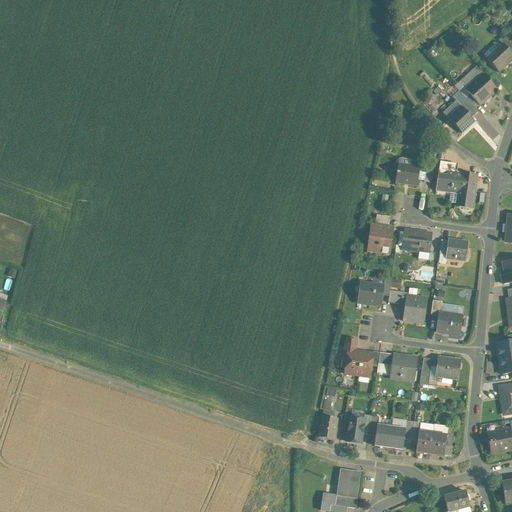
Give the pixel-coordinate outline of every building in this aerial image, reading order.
[(511,45),(503,36),(499,40),(503,45),(511,54),(511,45)] [(503,45),(497,50),(498,51),(488,59),(487,60),(499,73),(511,61),(511,54),(503,45)] [(483,74),(466,90),(470,94),(478,103),(480,105),(497,90),(496,89),(488,80),(483,74)] [(500,85),(493,76),(488,80),(496,89),(500,85)] [(478,103),(470,94),(466,98),(468,101),(473,107),(478,103)] [(473,107),(468,101),(462,107),(471,118),(478,112),(473,107)] [(462,107),(449,119),(462,133),(475,121),(471,118),(462,107)] [(420,162),(399,159),(398,165),(395,183),(417,186),(420,168),(419,168),(420,162)] [(456,164),(440,162),(438,172),(454,174),(456,164)] [(433,169),(426,169),(424,182),(431,183),(433,169)] [(454,174),(438,172),(436,191),(437,192),(437,189),(451,191),(452,191),(453,188),(459,189),(457,204),(455,203),(455,204),(472,207),(476,177),(454,174)] [(459,189),(453,188),(452,191),(451,191),(449,203),(455,204),(455,203),(457,204),(459,189)] [(390,217),(377,215),(375,226),(388,228),(390,217)] [(375,226),(373,226),(371,245),(377,246),(376,253),(389,254),(392,229),(388,228),(375,226)] [(432,234),(404,230),(402,246),(401,250),(429,253),(432,234)] [(467,243),(449,240),(449,242),(447,255),(447,258),(465,261),(467,243)] [(449,242),(441,241),(439,254),(447,255),(449,242)] [(447,258),(447,255),(439,254),(438,263),(446,264),(447,258)] [(511,260),(503,262),(506,275),(502,276),(504,284),(511,282),(511,260)] [(390,291),(396,292),(399,292),(401,281),(391,279),(390,285),(390,291)] [(383,286),(363,283),(360,304),(381,307),(382,296),(384,286),(383,286)] [(384,284),(383,286),(384,286),(382,296),(389,297),(390,291),(390,285),(384,284)] [(396,292),(390,291),(389,297),(388,303),(395,304),(396,292)] [(427,299),(407,296),(407,293),(399,292),(396,292),(395,304),(405,305),(403,321),(424,324),(427,299)] [(442,302),(433,301),(431,316),(438,317),(439,313),(440,313),(442,302)] [(440,313),(439,313),(438,317),(436,333),(459,336),(462,316),(440,313)] [(357,340),(346,338),(343,352),(347,353),(348,350),(355,352),(357,340)] [(511,341),(508,342),(496,344),(498,359),(511,357),(511,341)] [(355,352),(348,350),(347,353),(344,374),(359,376),(362,353),(355,352)] [(373,354),(362,353),(359,376),(370,378),(372,364),(373,354)] [(392,367),(393,357),(391,356),(391,355),(379,353),(378,365),(392,367)] [(406,358),(394,356),(393,357),(392,367),(391,375),(391,377),(400,378),(399,380),(413,382),(417,358),(406,357),(406,358)] [(511,357),(498,359),(501,374),(511,372),(511,357)] [(460,361),(438,358),(436,376),(458,379),(460,361)] [(432,360),(423,359),(421,370),(431,372),(432,360)] [(391,375),(392,367),(378,365),(377,373),(391,375)] [(431,372),(421,370),(420,384),(429,385),(431,372)] [(511,385),(500,388),(504,415),(511,413),(511,385)] [(371,416),(364,416),(364,419),(362,434),(368,435),(371,416)] [(379,418),(371,416),(368,435),(376,436),(377,426),(378,426),(379,418)] [(337,419),(322,417),(319,438),(334,440),(337,419)] [(364,419),(350,417),(348,432),(346,442),(361,444),(362,434),(364,419)] [(404,430),(406,421),(392,420),(391,428),(404,430)] [(405,430),(404,440),(412,441),(414,423),(406,421),(404,430),(405,430)] [(414,423),(412,441),(417,442),(419,432),(421,423),(414,423)] [(433,434),(434,425),(421,423),(419,432),(433,434)] [(300,427),(288,424),(287,432),(298,435),(300,427)] [(446,436),(447,427),(434,425),(433,434),(446,436)] [(378,426),(377,426),(376,436),(374,446),(388,448),(391,428),(378,426)] [(447,427),(446,436),(447,436),(444,456),(450,457),(452,446),(451,446),(454,428),(447,427)] [(404,430),(391,428),(388,448),(402,450),(404,440),(405,430),(404,430)] [(511,446),(509,430),(487,433),(491,455),(511,450),(511,446)] [(419,432),(417,442),(416,452),(430,454),(433,434),(419,432)] [(446,436),(433,434),(430,454),(444,456),(447,436),(446,436)] [(361,472),(340,469),(336,496),(357,499),(361,472)] [(511,481),(501,483),(505,504),(511,502),(511,481)] [(466,492),(444,498),(447,511),(470,511),(469,507),(470,507),(466,492)] [(336,496),(323,494),(321,511),(330,511),(345,511),(346,508),(335,506),(336,496)] [(357,499),(336,496),(335,506),(346,508),(356,509),(357,499)]
